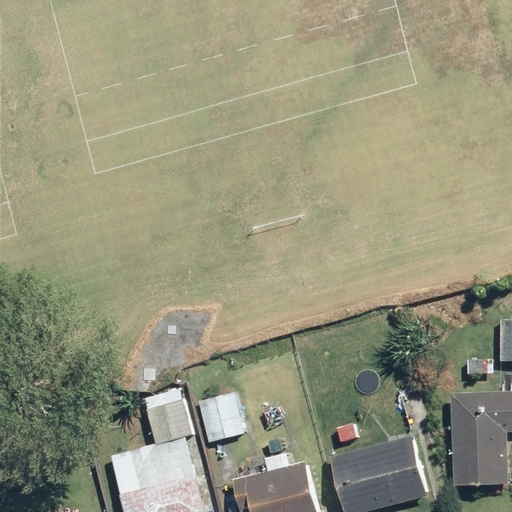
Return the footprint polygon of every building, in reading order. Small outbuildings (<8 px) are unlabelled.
[(152,398),(164,442),(118,455),(133,511),(216,511),(198,442),(201,441),(187,388),(152,398)] [(511,388),(462,389),(463,484),(511,483),(511,388)] [(242,391),(205,400),(214,443),(252,434),(242,391)] [(423,437),(340,459),(353,511),(360,511),(438,491),(423,437)] [(273,467),(239,477),(249,511),(257,511),(259,511),(328,511),(314,463),(275,475),(273,467)]
